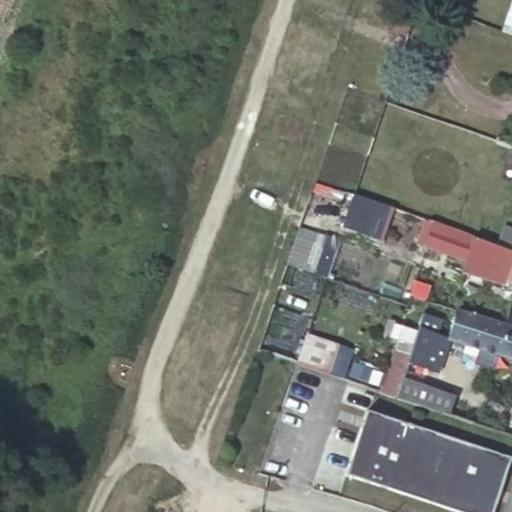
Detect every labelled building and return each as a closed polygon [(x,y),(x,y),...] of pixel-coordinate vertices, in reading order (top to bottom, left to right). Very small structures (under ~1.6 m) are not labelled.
[(511,0),(500,31),(511,35),(511,0)] [(380,204),(350,193),(337,232),(368,242),(377,216),(380,204)] [(380,204),(377,216),(390,220),(395,208),(380,204)] [(468,240),(426,227),(425,231),(417,228),(413,241),(462,257),(468,240)] [(511,283),(511,249),(494,243),(484,274),(511,283)] [(409,280),(420,285),(425,269),(413,265),(409,280)] [(409,280),(404,293),(423,300),(427,288),(420,285),(409,280)] [(511,328),(450,309),(441,338),(511,359),(511,328)] [(416,312),(410,328),(404,348),(400,360),(412,364),(431,370),(441,338),(429,334),(435,318),(416,312)] [(319,368),(330,337),(302,328),(291,359),(319,368)] [(391,343),(385,362),(398,366),(400,360),(404,348),(391,343)] [(385,362),(377,387),(375,392),(388,396),(393,379),(398,366),(385,362)] [(393,379),(388,396),(401,400),(406,383),(393,379)] [(401,400),(445,414),(450,397),(406,383),(401,400)] [(491,511),(509,458),(365,411),(345,474),(459,511),(491,511)]
